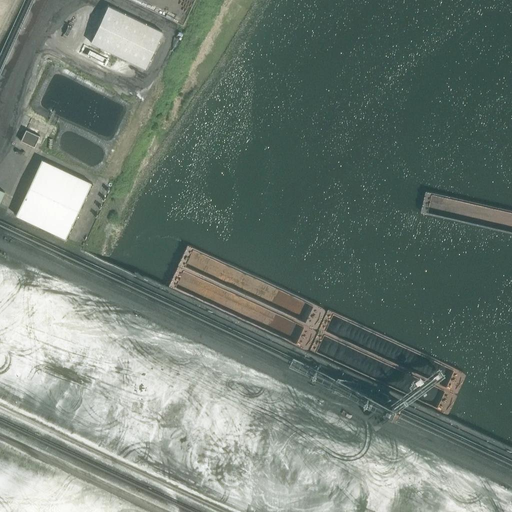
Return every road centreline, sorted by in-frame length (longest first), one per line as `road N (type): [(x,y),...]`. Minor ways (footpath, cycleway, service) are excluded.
road 1 (track): [(0,249),(511,489)]
road 2 (track): [(0,405),(227,511)]
